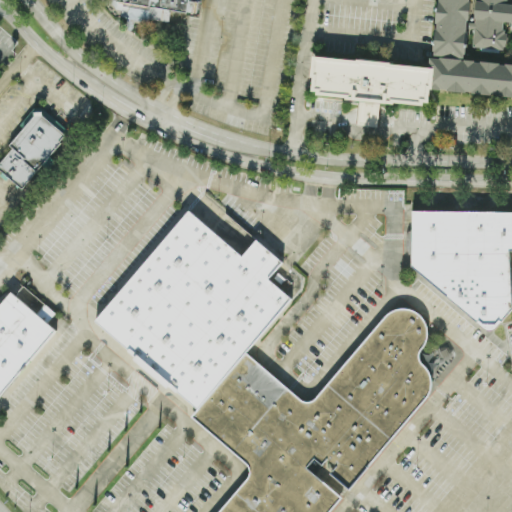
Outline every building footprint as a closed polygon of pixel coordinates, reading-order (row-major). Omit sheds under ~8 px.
[(199,0),(197,16),(185,15),(186,12),(168,9),(168,11),(169,11),(168,21),(147,18),(147,22),(128,18),(121,16),(122,10),(115,8),(109,0),(199,0)] [(437,0),(428,90),(511,98),(511,64),(465,57),(468,44),(501,50),(507,0),(437,0)] [(321,56),(318,94),(424,103),(427,65),(321,56)] [(66,136),(34,108),(19,126),(23,129),(9,146),(12,149),(0,162),(0,171),(21,189),(66,136)] [(317,396),(388,314),(393,310),(404,308),(415,311),(420,314),(427,325),(427,338),(420,350),(419,356),(431,374),(432,379),(430,390),(427,395),(349,487),(331,473),(338,465),(328,457),(322,464),(314,458),(307,465),(342,495),(327,511),(219,511),(249,478),(251,471),(250,466),(248,462),(192,414),(199,406),(96,317),(189,209),(242,254),(256,237),(284,261),(269,277),(292,297),(246,350),(303,399),(309,401),(312,400),(317,396)] [(413,209),(511,209),(511,248),(509,248),(511,306),(497,326),(490,328),(485,327),(412,265),(413,209)] [(0,306),(0,396),(55,333),(10,295),(0,306)]
